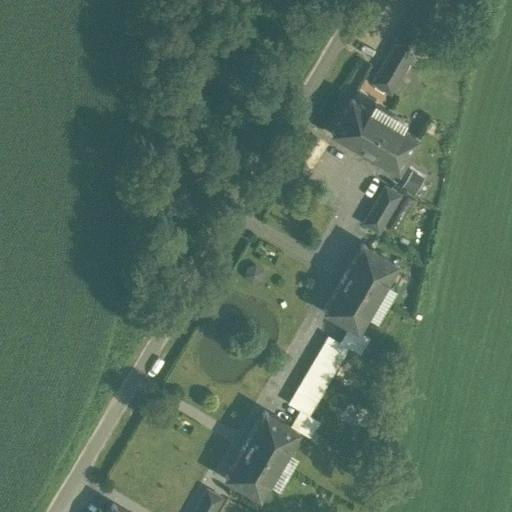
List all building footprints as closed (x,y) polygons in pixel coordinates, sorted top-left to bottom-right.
[(394,43),(372,82),(391,93),(414,55),(415,55),(447,0),(417,0),(393,42),(394,43)] [(418,137),(352,98),(331,132),(398,172),(418,137)] [(401,194),(386,185),(364,222),(379,231),(401,194)] [(363,243),(324,310),(358,330),(397,263),(363,243)] [(343,339),(300,412),(315,421),(358,348),(343,339)] [(299,430),(265,410),(225,477),(260,497),(299,430)] [(208,488),(193,511),(213,511),(223,497),(208,488)] [(128,511),(113,503),(108,511),(128,511)]
